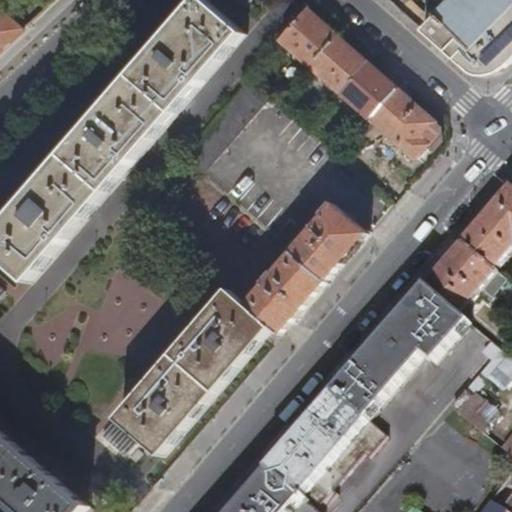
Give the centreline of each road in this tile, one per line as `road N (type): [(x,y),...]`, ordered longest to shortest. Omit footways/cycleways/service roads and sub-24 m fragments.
road 1 (secondary): [(500,131),(185,511)]
road 2 (residential): [(500,131),(345,0)]
road 3 (residential): [(112,0),(0,109)]
